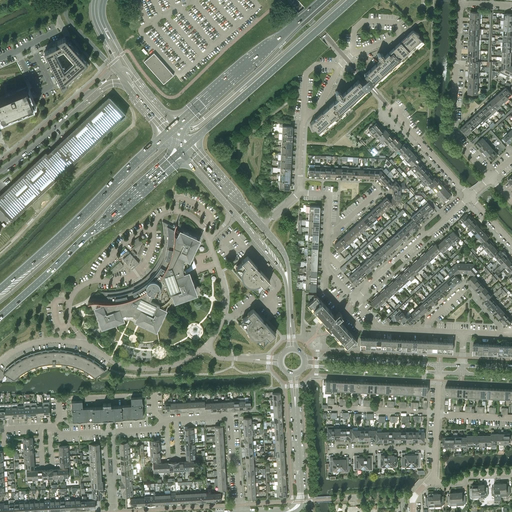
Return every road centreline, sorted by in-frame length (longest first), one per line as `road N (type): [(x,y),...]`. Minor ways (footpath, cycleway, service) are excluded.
road 1 (trunk): [(0,316),(179,151)]
road 2 (trunk): [(164,133),(0,289)]
road 3 (trunk): [(190,143),(351,0)]
road 4 (trunk): [(321,0),(175,124)]
road 5 (residential): [(490,177),(452,133),(463,2)]
road 6 (tertiary): [(229,207),(284,277),(286,350)]
road 7 (residential): [(354,299),(469,196)]
road 8 (residential): [(177,418),(230,416),(241,511)]
road 9 (tertiary): [(303,367),(439,373)]
road 10 (tertiary): [(439,364),(304,356)]
road 11 (tertiary): [(297,349),(285,256),(261,225)]
road 12 (residential): [(82,343),(139,368),(172,365),(205,347)]
road 13 (tertiary): [(101,85),(0,170)]
road 14 (residential): [(49,426),(61,435),(153,429),(166,421)]
road 15 (residential): [(388,105),(469,196)]
